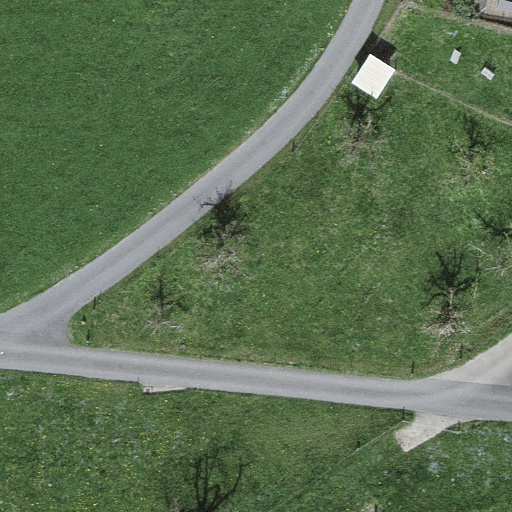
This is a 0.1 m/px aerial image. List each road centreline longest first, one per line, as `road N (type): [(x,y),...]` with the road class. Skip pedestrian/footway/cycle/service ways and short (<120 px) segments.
road 1 (track): [(511,403),(0,351)]
road 2 (track): [(374,0),(295,121),(9,351)]
